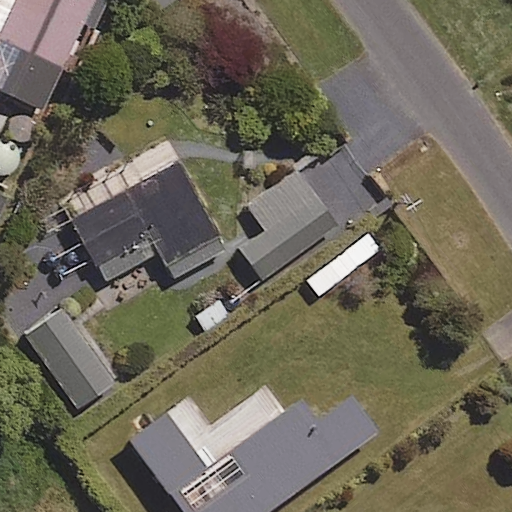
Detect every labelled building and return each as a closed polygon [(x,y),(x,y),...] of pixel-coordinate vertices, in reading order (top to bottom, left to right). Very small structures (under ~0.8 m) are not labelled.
[(102,4),(92,0),(0,0),(0,48),(55,74),(77,26),(89,32),(102,4)] [(175,0),(146,0),(156,14),(175,0)] [(218,249),(172,160),(67,215),(100,279),(155,250),(168,275),(218,249)] [(329,223),(290,172),(246,205),(263,228),(236,248),(258,277),(329,223)] [(232,313),(218,291),(186,312),(201,334),(232,313)] [(114,374),(58,304),(19,335),(75,405),(114,374)] [(190,392),(125,439),(178,511),(251,511),(368,427),(343,393),(309,418),(291,393),(274,405),(259,384),(210,420),(190,392)]
